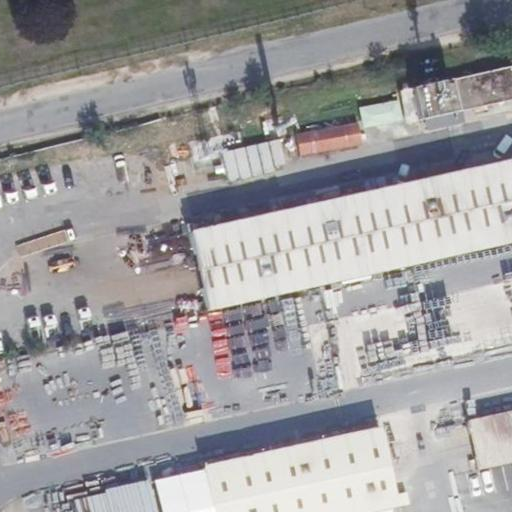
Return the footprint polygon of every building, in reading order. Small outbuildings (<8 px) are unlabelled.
[(511,66),(409,89),(416,121),(511,99),(511,66)] [(359,125),(399,122),(397,102),(357,105),(359,125)] [(292,136),(297,158),(359,143),(354,120),(292,136)] [(227,151),(169,159),(173,187),(231,179),(227,151)] [(511,161),(188,234),(205,311),(511,243),(511,161)] [(511,342),(511,284),(348,320),(360,375),(511,342)] [(27,324),(28,331),(93,321),(91,313),(27,324)] [(475,469),(511,461),(511,412),(465,423),(475,469)] [(370,511),(395,507),(378,429),(201,468),(210,511),(370,511)] [(170,511),(162,479),(72,500),(74,511),(170,511)]
